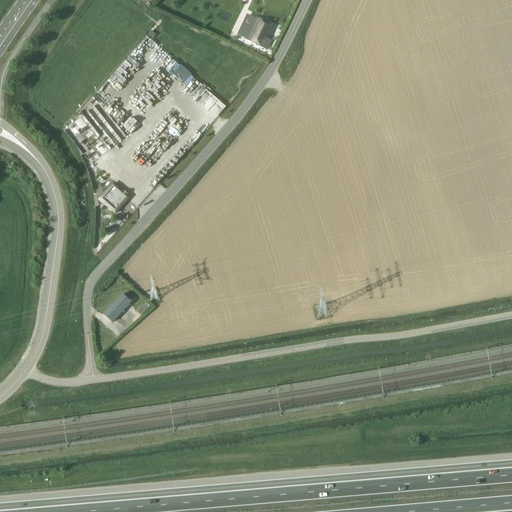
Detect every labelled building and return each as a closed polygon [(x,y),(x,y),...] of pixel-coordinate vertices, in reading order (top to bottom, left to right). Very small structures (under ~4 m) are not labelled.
[(270,43),(268,42),(274,29),(253,20),(243,40),(266,51),(270,43)] [(165,51),(158,59),(187,87),(195,79),(165,51)] [(108,158),(98,170),(107,178),(117,166),(108,158)] [(112,181),(98,196),(114,210),(128,195),(112,181)] [(127,208),(117,218),(123,224),(133,214),(127,208)] [(131,304),(122,296),(102,316),(111,325),(131,304)]
